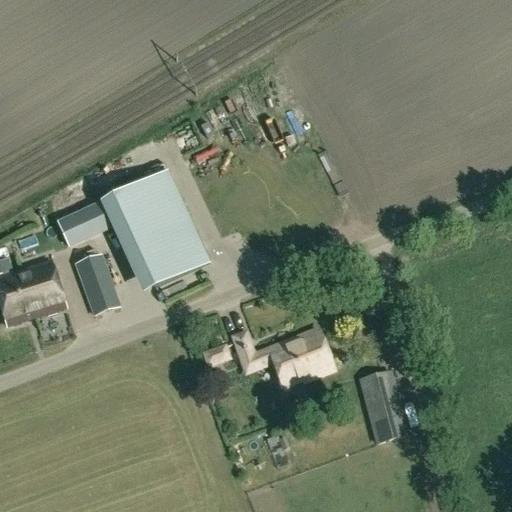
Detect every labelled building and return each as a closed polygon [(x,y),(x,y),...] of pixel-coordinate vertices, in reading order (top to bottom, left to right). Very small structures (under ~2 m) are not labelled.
[(142,281),(208,252),(166,155),(99,185),(142,281)] [(70,250),(102,235),(90,210),(59,225),(70,250)] [(44,237),(24,241),(27,259),(47,256),(44,237)] [(0,256),(0,270),(0,271),(20,259),(14,248),(0,256)] [(95,317),(120,308),(100,256),(76,265),(95,317)] [(0,308),(6,327),(66,308),(52,264),(0,279),(0,308)] [(284,391),(333,371),(318,331),(253,357),(244,334),(232,339),(246,373),(273,362),(284,391)] [(214,351),(219,369),(232,365),(227,348),(214,351)] [(377,444),(401,438),(385,375),(361,381),(377,444)]
